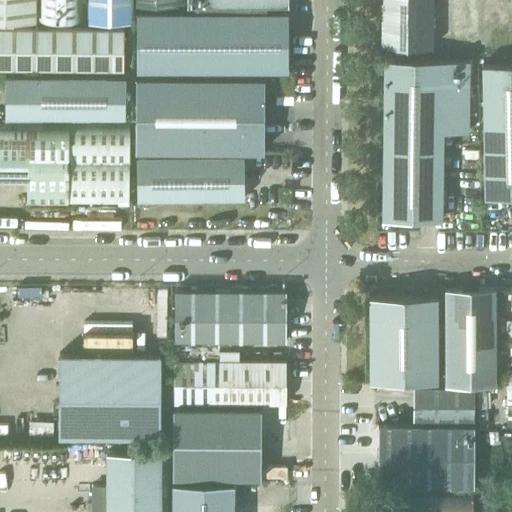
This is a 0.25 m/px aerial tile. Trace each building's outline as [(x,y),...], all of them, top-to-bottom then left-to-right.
[(35,0),(0,0),(0,26),(13,27),(13,20),(35,20),(35,0)] [(82,21),(82,0),(39,0),(40,20),(82,21)] [(130,18),(130,0),(88,0),(89,18),(130,18)] [(433,46),(433,0),(382,0),(382,45),(433,46)] [(288,10),(136,10),(136,68),(263,68),(288,68),(288,10)] [(0,66),(123,68),(123,27),(13,27),(0,26),(0,66)] [(469,130),(469,59),(384,58),(383,129),(381,218),(442,218),(443,130),(469,130)] [(511,62),(481,63),(484,195),(511,194),(511,62)] [(0,117),(122,118),(122,72),(0,71),(0,117)] [(135,148),(261,149),(264,149),(264,76),(136,75),(135,148)] [(129,122),(68,121),(0,120),(0,175),(27,175),(27,203),(67,203),(129,204),(129,122)] [(137,198),(244,197),(243,155),(137,155),(137,198)] [(137,200),(137,230),(182,230),(182,228),(199,229),(199,230),(290,230),(290,208),(244,208),(244,200),(137,200)] [(496,383),(495,287),(479,287),(462,287),(461,287),(444,287),(445,383),(496,383)] [(285,338),(286,289),(175,289),(174,339),(285,338)] [(369,294),(369,378),(438,379),(437,294),(369,294)] [(59,352),(58,434),(160,435),(160,427),(160,353),(59,352)] [(285,400),(285,359),(174,359),(173,401),(285,401),(285,400)] [(474,420),(474,386),(413,386),(413,419),(474,420)] [(260,407),(172,406),(172,474),(259,475),(260,407)] [(474,484),(474,423),(378,423),(377,483),(474,484)] [(159,511),(160,449),(106,449),(106,484),(91,484),(90,511),(159,511)] [(232,511),(233,480),(173,479),(172,511),(232,511)] [(474,511),(474,488),(398,487),(398,511),(474,511)]
